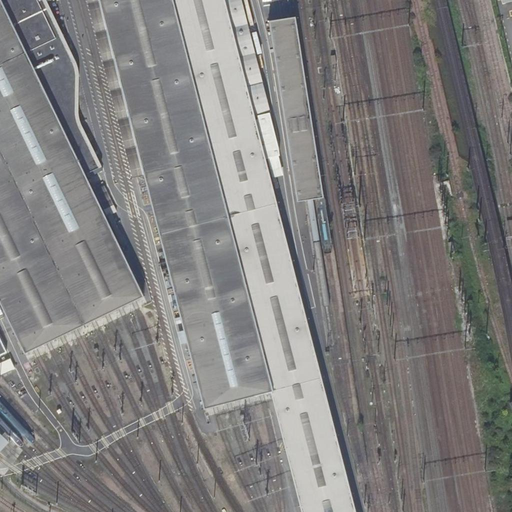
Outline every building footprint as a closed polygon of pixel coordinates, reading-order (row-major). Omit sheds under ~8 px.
[(0,0),(0,302),(24,353),(35,347),(48,341),(61,335),(75,328),(94,319),(106,313),(120,306),(133,300),(144,295),(86,174),(102,166),(80,121),(79,118),(78,112),(78,73),(78,71),(76,63),(46,0),(0,0)] [(172,0),(99,0),(203,407),(216,404),(229,400),(248,396),(262,392),(271,390),(172,0)] [(172,0),(271,390),(301,511),(356,511),(255,116),(271,112),(241,0),(172,0)] [(282,19),(269,21),(297,202),(310,200),(324,198),(296,17),(282,19)] [(0,374),(13,368),(9,358),(0,361),(0,374)] [(0,450),(3,447),(9,441),(0,432),(0,450)]
